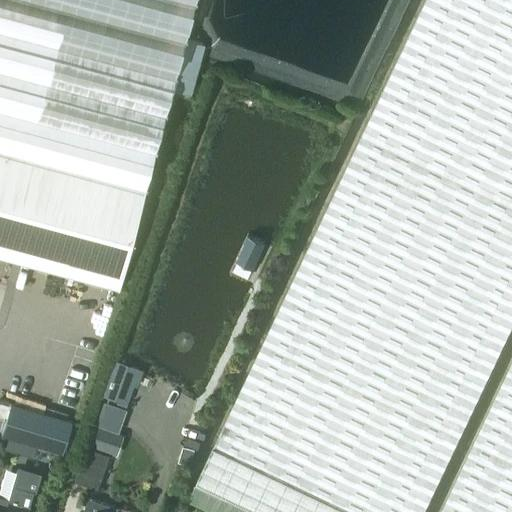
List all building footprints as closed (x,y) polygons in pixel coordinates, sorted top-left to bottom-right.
[(195,0),(0,0),(0,153),(143,192),(171,88),(191,93),(204,44),(185,39),(195,0)] [(511,0),(425,0),(214,445),(354,511),(422,511),(511,322),(511,0)] [(0,255),(118,287),(143,192),(0,153),(0,255)] [(247,235),(236,260),(252,268),(264,242),(247,235)] [(114,360),(102,395),(126,403),(132,384),(136,386),(142,369),(114,360)] [(511,511),(511,360),(439,511),(511,511)] [(126,408),(103,400),(96,424),(118,432),(126,408)] [(9,403),(0,434),(62,452),(71,422),(9,403)] [(91,428),(88,437),(120,448),(123,440),(91,428)] [(88,437),(80,461),(111,472),(120,448),(88,437)] [(354,511),(214,445),(196,481),(261,511),(354,511)] [(80,461),(71,485),(102,496),(106,484),(111,472),(80,461)] [(0,511),(28,511),(30,507),(28,507),(32,491),(35,491),(38,478),(15,471),(8,498),(0,496),(0,511)] [(188,498),(217,511),(254,511),(195,484),(188,498)] [(81,511),(79,511),(78,511),(111,511),(114,506),(86,497),(81,511)]
